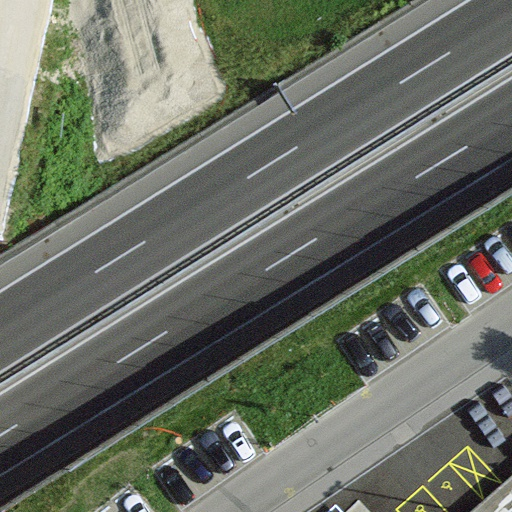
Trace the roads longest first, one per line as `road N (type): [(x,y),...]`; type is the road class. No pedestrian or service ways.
road 1 (motorway): [(0,438),(511,115)]
road 2 (motorway): [(511,11),(0,332)]
road 3 (residential): [(243,511),(511,321)]
